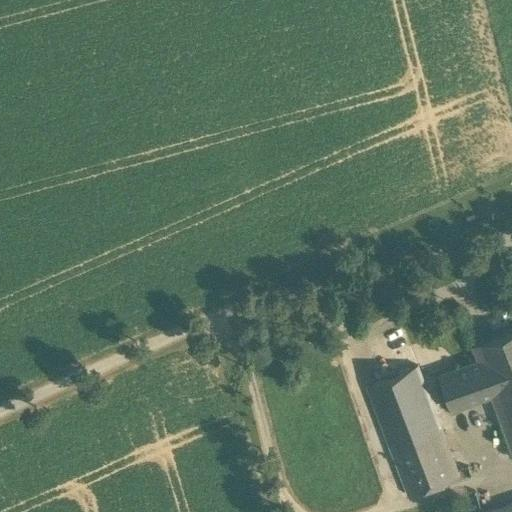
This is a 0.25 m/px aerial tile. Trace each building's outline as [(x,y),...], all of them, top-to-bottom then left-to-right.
[(511,329),(477,342),(483,358),(484,359),(496,392),(511,436),(511,329)] [(483,358),(439,374),(451,408),(496,392),(484,359),(483,358)] [(417,364),(366,384),(388,443),(440,424),(417,364)] [(388,443),(388,444),(407,493),(458,475),(458,474),(459,473),(440,424),(388,443)] [(511,511),(511,501),(481,511),(511,511)]
